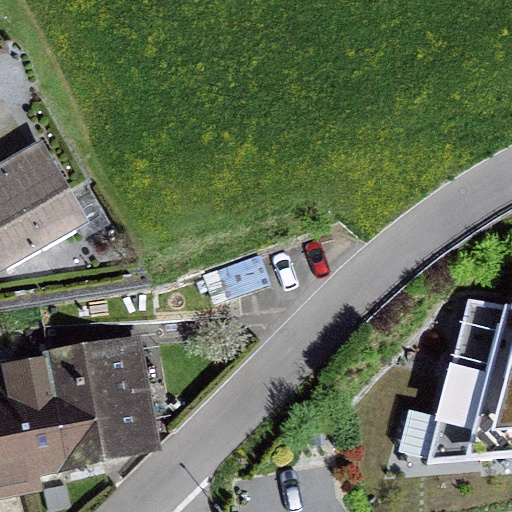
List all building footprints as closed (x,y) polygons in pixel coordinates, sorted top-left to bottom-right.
[(0,165),(0,269),(3,274),(74,234),(26,151),(0,165)] [(265,287),(255,260),(201,278),(211,305),(265,287)] [(511,457),(511,287),(506,314),(465,309),(434,461),(511,457)] [(144,423),(139,390),(157,386),(150,347),(46,365),(46,368),(65,462),(136,446),(132,425),(144,423)] [(26,471),(65,462),(46,368),(7,376),(11,397),(0,399),(0,490),(29,485),(26,471)]
